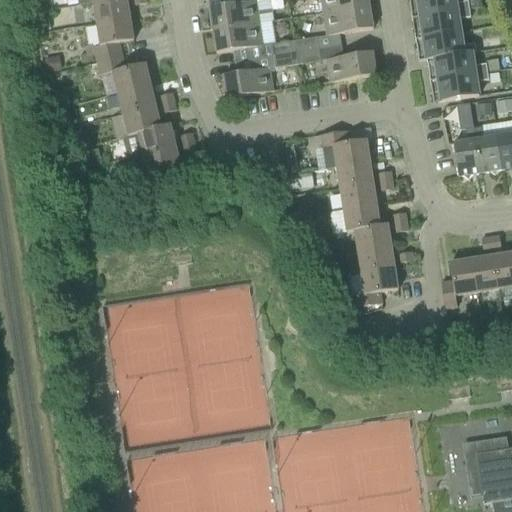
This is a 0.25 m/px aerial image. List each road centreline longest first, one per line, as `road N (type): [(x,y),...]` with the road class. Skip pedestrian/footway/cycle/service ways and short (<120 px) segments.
road 1 (residential): [(403,111),(234,138),(216,130),(191,89),(174,0)]
road 2 (residential): [(511,223),(463,229),(438,221),(403,111)]
